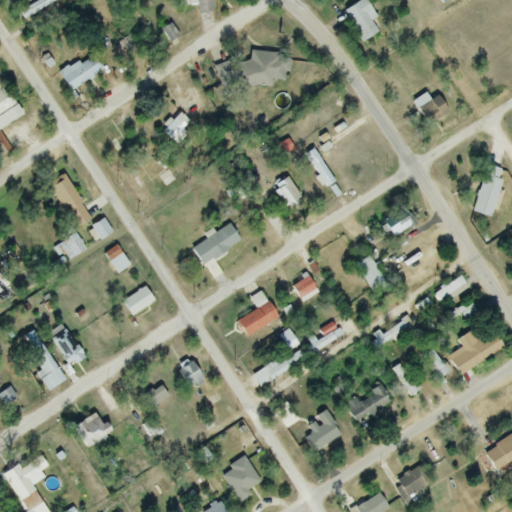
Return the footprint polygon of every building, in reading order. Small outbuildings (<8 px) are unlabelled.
[(210,0),(190,0),(191,2),(195,1),(196,15),(212,13),(210,0)] [(373,19),(363,0),(362,0),(341,11),(358,43),(375,34),(369,21),(373,19)] [(56,74),(69,92),(100,71),(87,52),(56,74)] [(270,88),(270,82),(282,82),(283,73),(288,73),(289,55),(247,53),(247,64),(219,63),(218,85),(270,88)] [(0,128),(20,118),(5,91),(0,93),(0,148),(4,146),(0,137),(0,128)] [(434,95),(427,100),(423,94),(410,102),(425,126),(446,114),(434,95)] [(187,124),(178,114),(161,131),(170,141),(187,124)] [(469,212),(487,218),(502,171),(484,165),(469,212)] [(46,185),(71,229),(88,219),(63,175),(46,185)] [(268,189),(283,209),(298,197),(283,177),(268,189)] [(409,226),(400,209),(379,221),(388,237),(409,226)] [(102,228),(96,223),(91,230),(102,238),(108,230),(103,227),(102,228)] [(238,243),(228,226),(189,249),(199,266),(238,243)] [(83,250),(73,233),(56,243),(67,260),(83,250)] [(127,266),(120,256),(108,263),(115,274),(127,266)] [(383,284),(365,257),(352,266),(370,293),(383,284)] [(315,294),(303,275),(287,285),(300,304),(315,294)] [(431,295),(439,306),(465,288),(457,276),(431,295)] [(152,302),(142,288),(120,303),(129,317),(152,302)] [(365,335),(369,347),(406,334),(401,322),(365,335)] [(459,349),(445,357),(455,375),(501,350),(487,325),(455,342),(459,349)] [(81,358),(63,331),(49,340),(67,368),(81,358)] [(38,347),(24,356),(46,392),(60,383),(38,347)] [(297,365),(290,353),(250,375),(257,387),(297,365)] [(175,370),(188,392),(202,383),(188,362),(175,370)] [(389,370),(408,398),(418,391),(400,363),(389,370)] [(143,396),(151,408),(166,398),(158,386),(143,396)] [(387,411),(380,389),(343,400),(350,422),(387,411)] [(70,426),(83,448),(106,435),(94,413),(70,426)] [(337,436),(322,414),(296,433),(311,454),(337,436)] [(492,472),(511,458),(511,435),(481,455),(492,472)] [(25,481),(45,468),(35,453),(0,477),(17,502),(32,492),(25,481)] [(249,495),(246,491),(258,483),(241,457),(217,473),(237,503),(249,495)] [(404,499),(428,484),(418,466),(394,481),(404,499)] [(383,511),(386,511),(377,495),(351,509),(352,511),(383,511)]
